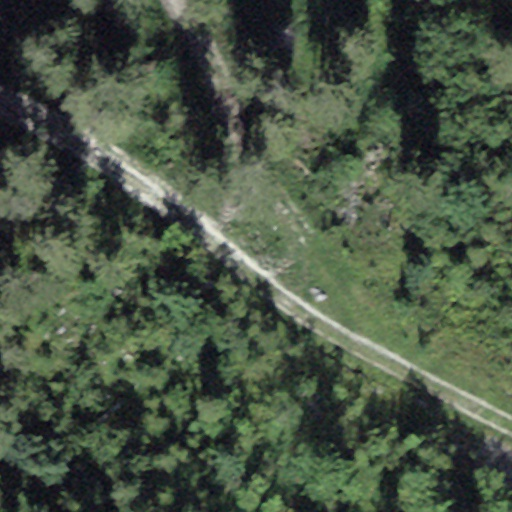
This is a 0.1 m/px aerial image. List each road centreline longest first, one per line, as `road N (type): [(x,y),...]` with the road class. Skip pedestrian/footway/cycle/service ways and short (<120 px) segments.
road 1 (track): [(0,82),(14,83),(285,309),(511,429)]
road 2 (track): [(158,0),(224,111),(231,187),(213,254)]
